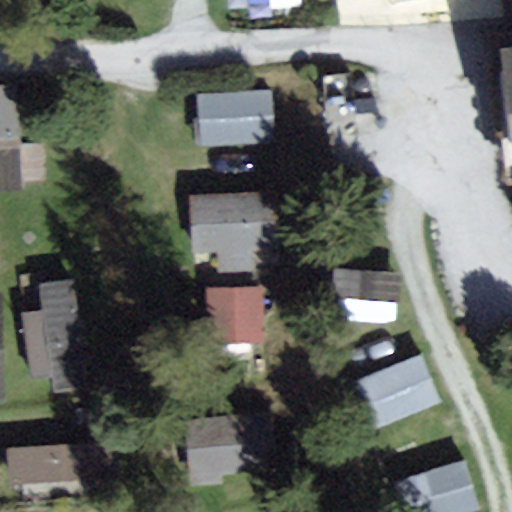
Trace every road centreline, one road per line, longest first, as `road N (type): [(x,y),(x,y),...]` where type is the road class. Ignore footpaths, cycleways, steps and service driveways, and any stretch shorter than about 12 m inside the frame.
road 1 (residential): [(0,57),(140,57),(204,43),(331,41),(398,55),(421,87),(436,173),(473,254),(511,280)]
road 2 (track): [(436,173),(412,186),(405,208),(410,246),(497,470),(504,511)]
road 3 (track): [(0,428),(134,417)]
